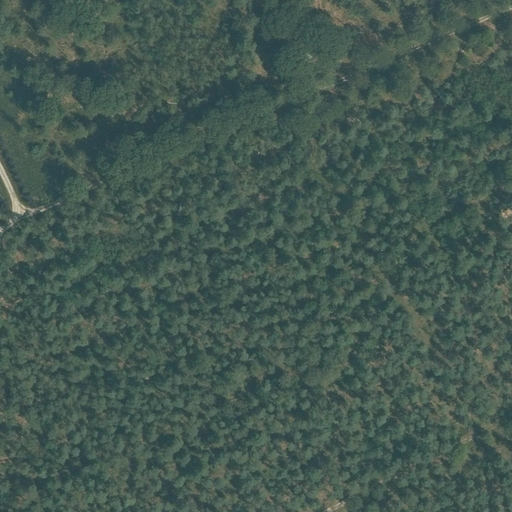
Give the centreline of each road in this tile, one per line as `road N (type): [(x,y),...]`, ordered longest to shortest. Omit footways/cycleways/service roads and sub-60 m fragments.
road 1 (track): [(0,234),(20,212),(511,15)]
road 2 (track): [(511,431),(356,511)]
